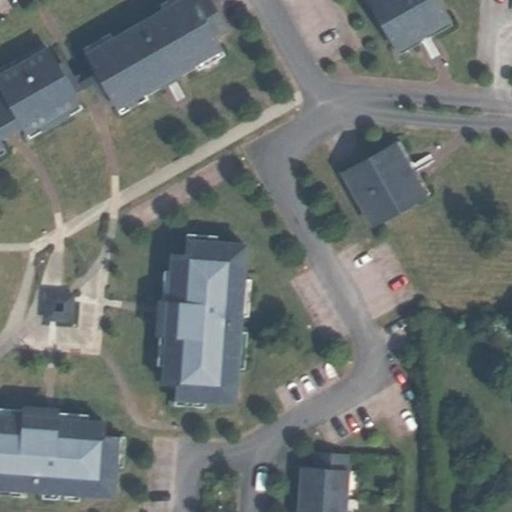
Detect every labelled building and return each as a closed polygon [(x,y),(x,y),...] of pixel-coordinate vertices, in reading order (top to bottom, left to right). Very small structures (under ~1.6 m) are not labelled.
[(169,0),(149,12),(153,18),(179,3),(177,0),(169,0)] [(392,47),(445,17),(435,0),(366,0),(392,47)] [(76,62),(82,74),(96,99),(106,116),(133,100),(129,94),(179,66),(183,73),(210,57),(201,42),(192,26),(198,23),(190,8),(184,11),(179,3),(153,18),(102,47),(76,62)] [(197,5),(190,8),(198,23),(192,26),(201,42),(214,35),(197,5)] [(392,47),(398,57),(451,27),(445,17),(392,47)] [(72,56),(76,62),(102,47),(99,41),(72,56)] [(0,69),(0,77),(38,57),(34,50),(0,69)] [(0,113),(8,128),(14,140),(67,110),(63,101),(47,73),(38,57),(0,77),(0,113)] [(133,100),(106,116),(110,122),(137,107),(135,104),(157,92),(163,88),(185,75),(187,79),(213,64),(210,57),(183,73),(179,66),(129,94),(133,100)] [(53,70),(47,73),(63,101),(83,90),(90,102),(96,99),(82,74),(61,85),(53,70)] [(67,110),(14,140),(18,146),(71,116),(67,110)] [(0,113),(0,133),(8,128),(0,113)] [(386,148),(414,202),(425,196),(412,172),(409,166),(397,142),(386,148)] [(414,202),(386,148),(339,172),(367,226),(414,202)] [(182,242),(212,245),(212,238),(182,235),(182,242)] [(197,402),(226,404),(229,370),(233,334),(235,318),(238,282),(241,248),(212,245),(182,242),(180,256),(168,255),(167,272),(164,303),(170,304),(168,319),(159,318),(158,336),(161,336),(158,367),(156,385),(168,386),(167,399),(197,402)] [(150,366),(158,367),(161,336),(158,336),(159,318),(168,319),(170,304),(164,303),(167,272),(159,272),(156,302),(153,302),(150,335),(153,335),(150,366)] [(238,282),(235,318),(242,319),(245,282),(238,282)] [(70,296),(41,294),(39,325),(68,327),(70,296)] [(233,334),(229,370),(237,371),(241,335),(233,334)] [(197,402),(167,399),(166,406),(197,409),(197,402)] [(0,410),(0,418),(4,419),(4,415),(22,416),(21,426),(37,427),(37,421),(68,423),(68,415),(38,413),(38,410),(5,408),(5,411),(0,410)] [(0,490),(8,491),(24,492),(60,495),(94,497),(96,467),(98,437),(85,436),(85,424),(68,423),(37,421),(37,427),(21,426),(22,416),(4,415),(4,419),(0,418),(0,490)] [(98,437),(96,467),(104,468),(106,438),(98,437)] [(340,511),(343,456),(309,454),(308,470),(298,469),(296,492),(296,504),(295,511),(340,511)] [(24,492),(23,499),(60,502),(60,495),(24,492)]
